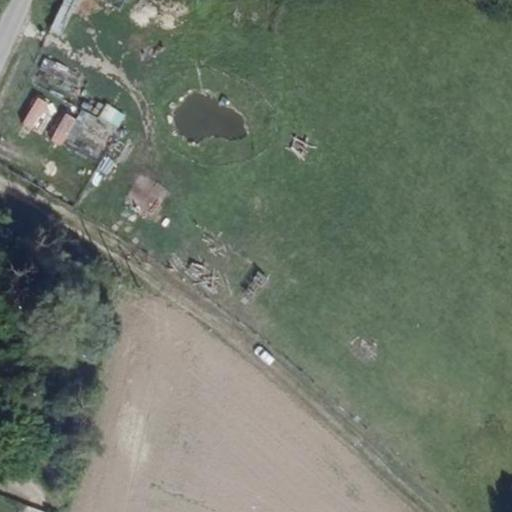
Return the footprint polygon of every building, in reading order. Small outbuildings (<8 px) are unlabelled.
[(75,0),(59,0),(43,34),(57,41),(75,0)] [(265,19),(233,15),(231,32),(263,37),(265,19)] [(75,60),(47,45),(33,70),(62,85),(75,60)] [(34,99),(18,127),(30,134),(47,106),(34,99)] [(60,115),(47,142),(58,147),(71,120),(60,115)] [(366,337),(359,352),(374,359),(381,344),(366,337)]
